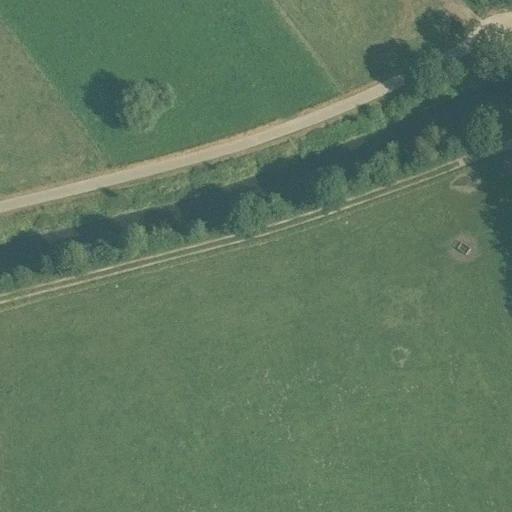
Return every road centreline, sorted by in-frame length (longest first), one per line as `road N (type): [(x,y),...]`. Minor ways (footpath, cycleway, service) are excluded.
road 1 (track): [(0,208),(250,143),(349,105),(504,27)]
road 2 (track): [(511,130),(244,225),(0,288)]
